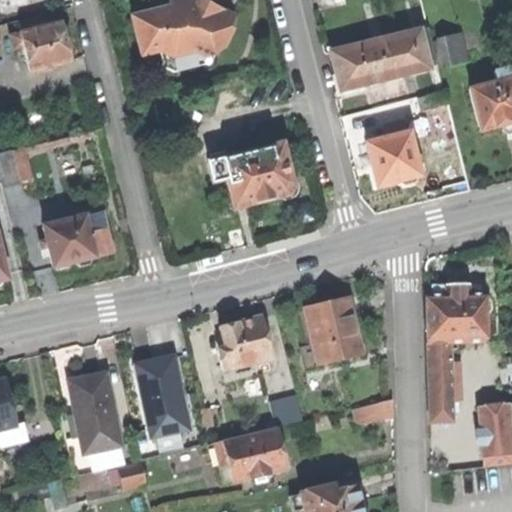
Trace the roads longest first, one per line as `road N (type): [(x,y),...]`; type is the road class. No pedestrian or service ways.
road 1 (residential): [(157,296),(84,0)]
road 2 (residential): [(412,511),(400,232)]
road 3 (residential): [(294,0),(353,244)]
road 4 (secondary): [(157,296),(353,244)]
road 5 (secondary): [(0,333),(157,296)]
